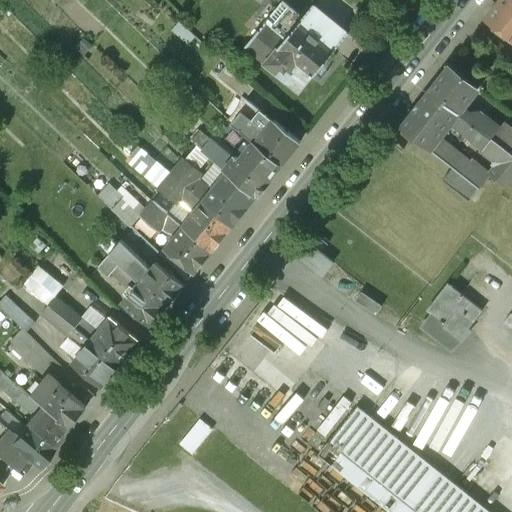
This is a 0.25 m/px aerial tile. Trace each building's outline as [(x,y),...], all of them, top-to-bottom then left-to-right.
[(511,0),(500,0),(486,17),(511,37),(511,0)] [(271,68),(300,91),(313,75),(314,76),(349,33),(314,4),(303,17),(288,5),(250,53),(270,69),(271,68)] [(76,44),(84,52),(92,43),(84,35),(76,44)] [(430,89),(492,137),(500,127),(480,111),(479,112),(470,113),(463,107),(478,87),(449,64),(430,89)] [(430,89),(400,127),(429,150),(439,138),(450,123),(482,148),(492,137),(430,89)] [(251,101),(263,110),(269,102),(258,92),(251,101)] [(282,164),(301,141),(275,120),(264,133),(262,128),(254,121),(263,110),(251,101),(232,124),(254,141),(282,164)] [(492,137),(509,152),(511,148),(511,136),(500,127),(492,137)] [(196,145),(203,152),(208,156),(224,169),(230,161),(226,157),(228,154),(199,130),(190,140),(196,145)] [(511,148),(509,152),(492,137),(482,148),(481,150),(495,160),(495,167),(489,174),(504,186),(511,176),(511,148)] [(468,201),(488,178),(469,162),(439,138),(429,150),(452,168),(442,180),(468,201)] [(257,195),(282,164),(254,141),(239,159),(235,156),(230,161),(224,169),(227,172),(257,195)] [(187,158),(199,168),(208,156),(203,152),(196,145),(187,158)] [(135,161),(143,169),(156,157),(147,149),(135,161)] [(208,156),(199,168),(196,171),(199,173),(197,176),(200,179),(207,185),(210,192),(227,172),(224,169),(208,156)] [(187,188),(191,191),(200,179),(197,176),(199,173),(196,171),(182,160),(172,173),(187,188)] [(233,225),(257,195),(227,172),(210,192),(207,185),(200,179),(191,191),(233,225)] [(174,200),(175,202),(187,188),(172,173),(159,188),(174,200)] [(97,195),(110,208),(122,195),(109,182),(97,195)] [(212,250),(233,225),(191,191),(187,188),(175,202),(174,200),(165,211),(170,216),(212,250)] [(139,214),(146,206),(140,200),(137,204),(125,192),(122,195),(110,208),(130,226),(139,214)] [(170,216),(165,211),(151,199),(146,206),(139,214),(158,230),(161,227),(170,216)] [(188,281),(212,250),(170,216),(161,227),(167,231),(174,234),(159,253),(188,281)] [(307,243),(297,256),(321,275),(331,262),(307,243)] [(119,278),(127,270),(117,260),(108,252),(98,264),(108,273),(111,271),(119,278)] [(124,253),(117,260),(127,270),(134,262),(124,253)] [(137,280),(168,305),(184,285),(154,261),(145,273),(134,262),(127,270),(137,280)] [(24,284),(47,303),(53,295),(63,283),(38,264),(24,284)] [(168,305),(137,280),(127,270),(119,278),(131,290),(121,302),(151,326),(168,305)] [(448,284),(427,310),(433,315),(423,327),(451,350),(482,311),(448,284)] [(361,290),(355,300),(375,314),(381,304),(361,290)] [(0,306),(5,311),(11,303),(12,302),(5,295),(0,299),(0,306)] [(47,303),(74,325),(81,317),(53,295),(47,303)] [(25,330),(33,320),(11,303),(5,311),(22,327),(25,330)] [(40,311),(67,334),(74,325),(47,303),(40,311)] [(89,306),(81,317),(96,330),(105,319),(89,306)] [(90,338),(121,363),(139,341),(108,315),(105,319),(96,330),(90,338)] [(81,317),(74,325),(90,338),(96,330),(81,317)] [(71,361),(102,386),(121,363),(90,338),(74,325),(67,334),(83,346),(75,357),(71,361)] [(53,357),(25,330),(22,327),(7,342),(39,372),(53,357)] [(323,330),(307,346),(318,356),(334,341),(323,330)] [(83,346),(67,334),(59,344),(75,357),(83,346)] [(218,355),(180,402),(199,417),(213,428),(317,511),(491,511),(309,366),(279,404),(218,355)] [(36,401),(68,428),(95,396),(56,359),(33,388),(28,395),(36,401)] [(17,402),(24,393),(12,383),(4,392),(17,402)] [(28,395),(33,388),(30,385),(25,393),(28,395)] [(448,388),(422,441),(449,454),(468,417),(476,421),(484,403),(470,396),(469,398),(448,388)] [(0,403),(9,412),(16,404),(3,393),(0,396),(0,403)] [(53,447),(68,428),(36,401),(30,409),(35,412),(25,424),(53,447)] [(183,405),(180,403),(169,417),(171,419),(183,405)] [(213,428),(199,417),(179,442),(193,453),(213,428)] [(37,465),(53,447),(25,424),(16,435),(9,443),(26,456),(37,465)] [(5,426),(0,432),(0,437),(8,444),(9,443),(16,435),(5,426)] [(26,456),(9,443),(8,444),(0,437),(0,453),(0,454),(17,467),(26,456)] [(0,482),(2,485),(17,467),(0,454),(0,453),(0,482)]
